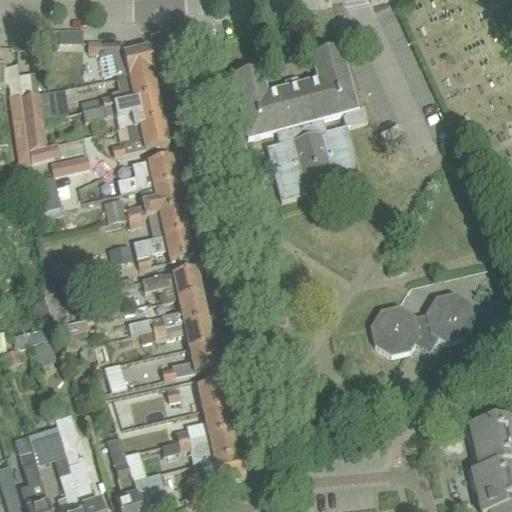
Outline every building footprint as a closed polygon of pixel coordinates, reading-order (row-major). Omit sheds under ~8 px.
[(71,34),(62,34),(62,45),(71,45),(71,34)] [(117,83),(152,74),(154,74),(149,50),(140,52),(138,47),(124,51),(123,47),(88,47),(88,56),(98,57),(100,62),(112,59),(117,83)] [(287,86),(288,88),(268,94),(261,70),(230,78),(248,143),(276,136),(279,148),(266,151),(281,205),(302,200),(302,199),(306,198),(309,208),(338,200),(335,190),(339,189),(339,190),(361,184),(347,131),(367,126),(363,111),(362,111),(362,112),(358,113),(341,49),(310,57),(316,81),(296,86),(295,84),(287,86)] [(74,117),(81,115),(81,116),(157,98),(152,74),(117,83),(120,95),(111,97),(112,99),(72,108),(74,117)] [(35,97),(23,99),(24,113),(52,110),(50,97),(38,97),(35,97)] [(118,132),(125,131),(125,133),(163,124),(157,98),(81,116),(83,126),(115,119),(118,132)] [(17,170),(30,167),(31,167),(29,154),(26,128),(24,113),(23,99),(7,101),(16,159),(17,170)] [(52,110),(24,113),(26,128),(42,125),(53,123),(52,110)] [(128,144),(110,149),(113,161),(168,149),(163,124),(125,133),(128,144)] [(26,128),(29,154),(45,149),(42,125),(26,128)] [(59,161),(55,147),(45,149),(29,154),(31,167),(59,161)] [(86,160),(49,168),(52,180),(89,172),(86,160)] [(148,165),(133,169),(135,182),(138,194),(154,191),(177,186),(171,160),(152,165),(148,165)] [(45,216),(63,209),(53,181),(35,188),(45,216)] [(122,203),(102,207),(107,227),(116,225),(116,226),(127,223),(140,220),(151,218),(159,216),(182,211),(177,186),(154,191),(156,202),(143,204),(145,214),(138,216),(136,210),(124,213),(122,203)] [(188,236),(182,211),(159,216),(165,240),(165,241),(188,236)] [(141,228),(140,220),(127,223),(129,231),(141,228)] [(148,260),(155,259),(154,258),(167,255),(170,266),(193,261),(188,236),(165,241),(165,240),(133,247),(139,273),(150,270),(148,260)] [(131,267),(106,272),(109,284),(133,278),(131,267)] [(140,285),(143,296),(175,289),(178,302),(201,297),(196,272),(140,285)] [(131,281),(118,284),(121,295),(133,293),(131,281)] [(154,333),(207,322),(201,297),(178,302),(182,316),(150,323),(127,328),(129,339),(154,333)] [(374,350),(391,361),(409,356),(414,348),(429,357),(438,343),(446,347),(464,343),(474,327),(470,308),(454,298),(435,302),(425,319),(415,321),(399,311),(380,315),(370,332),(374,350)] [(38,303),(32,312),(33,320),(47,318),(45,302),(38,303)] [(61,340),(61,339),(86,332),(84,322),(46,330),(47,331),(49,343),(61,340)] [(139,342),(140,346),(186,336),(190,353),(213,348),(207,322),(154,333),(129,339),(130,344),(139,342)] [(50,344),(49,343),(47,331),(23,338),(26,350),(50,344)] [(89,346),(86,332),(61,339),(61,340),(64,353),(80,350),(81,354),(79,354),(81,366),(93,363),(91,355),(93,355),(91,346),(89,346)] [(164,385),(176,382),(218,373),(213,348),(190,353),(193,366),(171,370),(172,372),(162,375),(164,385)] [(17,354),(2,358),(6,371),(21,367),(17,354)] [(108,407),(107,402),(103,389),(101,390),(100,384),(86,388),(93,411),(108,407)] [(198,389),(204,414),(226,409),(221,384),(198,389)] [(167,396),(170,407),(181,405),(179,394),(167,396)] [(204,414),(209,440),(232,434),(226,409),(204,414)] [(75,436),(70,419),(56,424),(70,469),(82,511),(102,511),(100,504),(86,508),(85,505),(93,502),(88,488),(91,487),(83,462),(77,464),(74,451),(77,440),(75,436)] [(511,420),(465,431),(470,453),(511,443),(509,433),(511,432),(511,420)] [(36,471),(54,465),(65,500),(57,503),(60,511),(82,511),(70,469),(56,424),(54,424),(56,431),(27,440),(35,467),(36,471)] [(175,436),(178,446),(189,444),(186,433),(175,436)] [(194,469),(214,464),(237,459),(232,434),(209,440),(189,444),(178,446),(160,450),(162,460),(190,454),(194,469)] [(28,490),(19,493),(25,511),(48,511),(36,471),(35,467),(27,440),(14,444),(28,490)] [(124,460),(118,441),(105,446),(113,470),(123,502),(114,504),(116,511),(140,511),(124,460)] [(470,453),(475,474),(479,473),(509,466),(509,467),(511,466),(511,443),(470,453)] [(133,457),(124,460),(140,511),(155,511),(151,499),(157,497),(151,480),(141,483),(133,457)] [(237,459),(214,464),(219,487),(245,481),(240,458),(237,459)] [(509,466),(479,473),(475,474),(471,475),(474,489),(471,490),(472,497),(511,487),(511,478),(509,467),(509,466)] [(20,511),(18,504),(9,472),(0,474),(0,485),(7,507),(8,511),(20,511)] [(511,487),(472,497),(474,505),(478,504),(479,511),(504,511),(511,510),(511,487)] [(170,511),(164,494),(157,497),(151,499),(155,511),(170,511)] [(197,494),(186,499),(190,508),(201,503),(197,494)]
